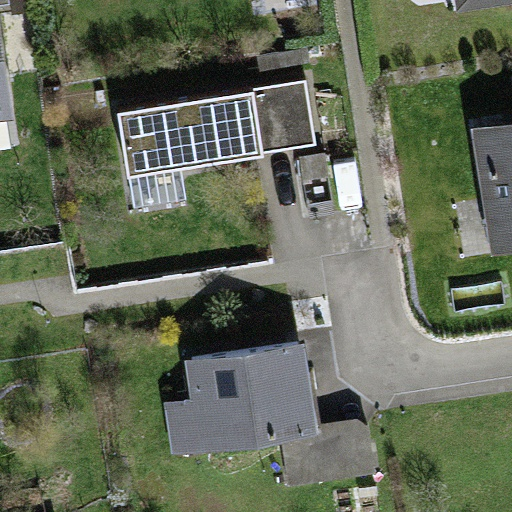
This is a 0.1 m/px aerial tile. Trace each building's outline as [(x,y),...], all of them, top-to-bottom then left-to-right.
[(0,0),(0,123),(12,121),(0,33),(0,10),(14,9),(12,0),(0,0)] [(511,0),(431,0),(435,18),(511,5),(511,0)] [(310,147),(300,83),(107,113),(117,177),(310,147)] [(511,120),(466,128),(486,256),(511,251),(511,120)] [(161,405),(170,454),(282,435),(290,482),(363,469),(357,433),(308,442),(292,353),(190,371),(195,399),(161,405)]
